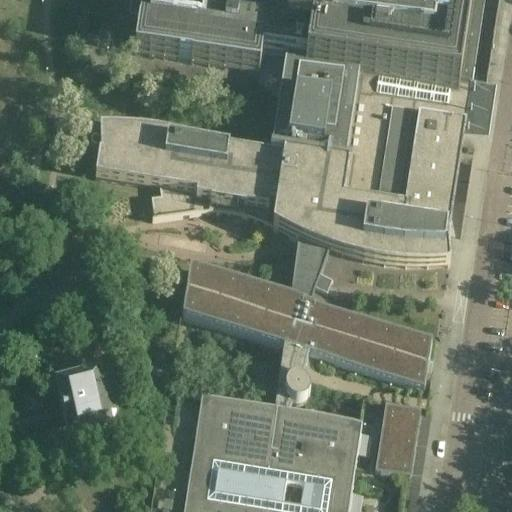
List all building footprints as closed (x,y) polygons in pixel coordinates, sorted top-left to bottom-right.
[(277,235),(298,246),(329,258),(349,264),(369,268),(389,271),(409,272),(430,272),(450,270),(448,248),(445,247),(447,239),(449,239),(458,177),(468,115),(478,117),(479,108),(480,100),(470,99),(485,0),(299,0),(300,2),(290,1),(288,17),(271,15),(273,0),(132,0),(129,19),(139,20),(139,21),(140,21),(134,57),(191,66),(190,67),(259,78),(262,60),(290,64),(276,155),(270,154),(270,158),(271,158),(271,159),(217,151),(216,153),(214,153),(210,152),(210,150),(196,145),(192,144),(190,143),(187,143),(176,140),(156,136),(142,134),(129,133),(115,133),(105,132),(100,132),(100,144),(101,154),(100,154),(100,153),(100,152),(99,151),(98,150),(97,150),(96,149),(95,149),(94,149),(93,149),(92,150),(91,151),(91,152),(90,153),(90,154),(91,156),(92,157),(93,158),(94,159),(99,159),(97,174),(95,183),(160,192),(158,204),(152,205),(154,224),(152,224),(152,226),(155,225),(160,261),(158,260),(158,262),(171,261),(181,261),(183,260),(195,258),(206,255),(201,219),(220,217),(229,219),(238,220),(247,222),(256,225),(277,235)] [(329,258),(298,246),(290,303),(309,309),(329,258)] [(309,361),(383,383),(424,396),(432,346),(309,309),(290,303),(190,273),(183,323),(284,353),(275,415),(201,403),(184,511),(349,511),(353,489),(362,428),(288,417),(292,408),(293,408),(295,409),(296,409),(297,409),(299,409),(300,409),(302,408),(303,407),(304,407),(306,406),(307,405),(308,404),(308,402),(309,401),(309,400),(310,399),(310,398),(310,397),(310,396),(310,395),(310,394),(309,393),(309,392),(309,391),(308,390),(307,389),(307,388),(306,387),(305,386),(304,386),(303,385),(302,385),(301,385),(309,361)] [(102,385),(99,374),(56,385),(61,405),(60,405),(62,413),(64,422),(65,422),(69,443),(112,431),(110,421),(119,419),(111,383),(102,385)] [(386,409),(383,423),(375,476),(383,478),(407,482),(411,482),(421,415),(386,409)]
